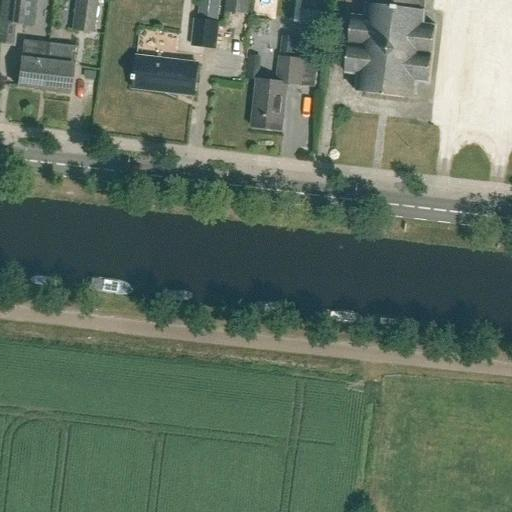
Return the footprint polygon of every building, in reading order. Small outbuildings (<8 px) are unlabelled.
[(1,0),(0,17),(0,22),(20,25),(22,0),(1,0)] [(199,0),(198,20),(217,22),(219,0),(199,0)] [(227,0),(225,13),(249,15),(250,0),(227,0)] [(369,0),(368,6),(366,6),(364,19),(352,18),(345,76),(358,77),(355,94),(414,101),(416,84),(428,85),(435,28),(422,27),(424,13),(422,13),(423,0),(369,0)] [(92,33),(96,5),(80,3),(76,31),(92,33)] [(194,20),(191,47),(217,50),(220,22),(217,22),(198,20),(194,20)] [(20,60),(16,88),(42,91),(48,46),(22,42),(20,60)] [(48,46),(42,91),(68,94),(73,49),(48,46)] [(287,85),(302,86),(306,59),(280,56),(277,82),(260,80),(263,58),(250,56),(247,80),(257,81),(252,128),(281,131),(287,85)] [(198,66),(137,59),(133,91),(194,98),(198,66)] [(320,61),(306,59),(302,86),(316,88),(320,61)]
